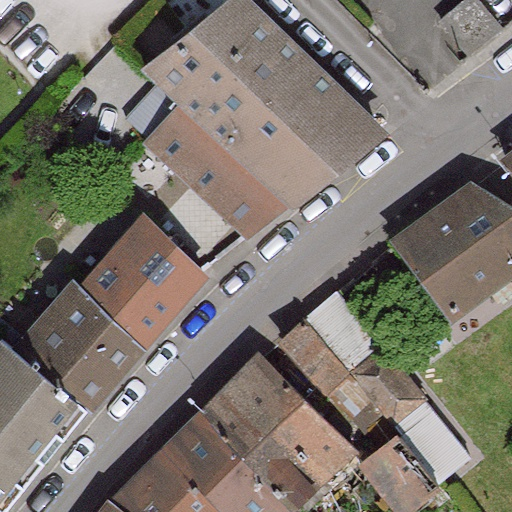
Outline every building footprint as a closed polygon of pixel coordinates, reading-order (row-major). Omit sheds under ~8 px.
[(171,93),(183,103),(290,202),(381,130),(243,0),(229,0),(155,78),(171,93)] [(477,55),(511,27),(491,0),(466,0),(449,13),(450,15),(477,55)] [(183,103),(171,93),(137,128),(149,138),(183,103)] [(183,103),(149,138),(172,161),(250,233),(290,202),(183,103)] [(421,225),(396,245),(448,312),(511,266),(511,205),(476,187),(421,225)] [(78,294),(137,349),(201,270),(144,218),(78,294)] [(403,435),(410,444),(441,418),(440,414),(339,292),(308,319),(353,374),(385,411),(403,435)] [(26,356),(81,405),(87,411),(137,349),(78,294),(26,356)] [(286,337),(331,391),(353,374),(308,319),(286,337)] [(81,405),(26,356),(13,345),(4,339),(0,344),(0,511),(4,511),(60,444),(53,438),(81,405)] [(281,408),(299,394),(264,356),(236,382),(270,416),(271,417),(281,408)] [(353,374),(331,391),(364,431),(382,452),(403,435),(385,411),(353,374)] [(236,382),(228,390),(280,445),(283,443),(298,429),(281,408),(271,417),(270,416),(236,382)] [(284,510),(289,506),(320,479),(283,443),(280,445),(228,390),(204,413),(284,510)] [(298,429),(283,443),(320,479),(353,450),(312,407),(299,394),(281,408),(298,429)] [(53,438),(60,444),(87,411),(81,405),(53,438)] [(165,450),(221,507),(225,511),(294,511),(289,506),(284,510),(204,413),(180,436),(165,450)] [(410,444),(403,435),(382,452),(368,464),(406,509),(441,481),(410,444)] [(113,503),(124,511),(217,511),(221,507),(165,450),(131,486),(113,503)]
